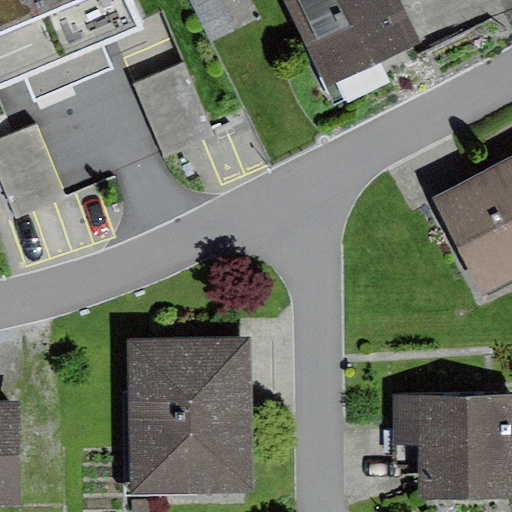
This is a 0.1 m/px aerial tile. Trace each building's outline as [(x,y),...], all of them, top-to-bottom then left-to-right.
[(129,0),(0,0),(0,97),(26,86),(36,108),(114,75),(105,53),(145,36),(129,0)] [(221,0),(192,0),(215,45),(239,33),(221,0)] [(395,0),(280,0),(326,93),(419,48),(395,0)] [(183,64),(132,87),(165,159),(216,136),(183,64)] [(39,126),(0,141),(0,184),(14,220),(67,199),(39,126)] [(511,163),(436,202),(486,299),(511,285),(511,163)] [(258,342),(138,339),(134,482),(254,485),(258,342)] [(511,396),(394,398),(395,447),(424,446),(425,499),(511,497),(511,396)] [(0,508),(19,509),(20,407),(0,406),(0,508)]
